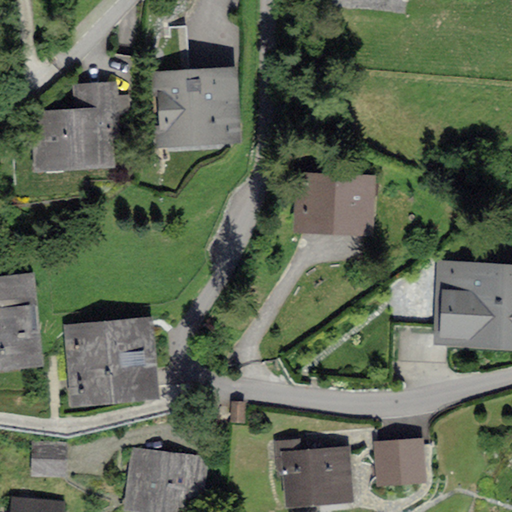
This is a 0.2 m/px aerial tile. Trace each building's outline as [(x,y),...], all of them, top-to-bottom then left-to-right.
[(166,138),(230,133),(227,78),(199,79),(199,68),(180,69),(181,80),(162,82),(166,138)] [(84,89),(84,93),(77,93),(78,112),(67,113),(68,119),(42,120),(44,161),(105,157),(103,132),(112,132),(110,87),(84,89)] [(345,183),(305,181),(303,222),(364,225),(366,184),(357,184),(357,178),(345,177),(345,183)] [(469,271),(450,270),(447,331),(511,334),(511,266),(470,264),(469,271)] [(24,282),(0,283),(0,359),(31,357),(24,282)] [(110,391),(110,393),(149,390),(144,327),(74,334),(79,394),(110,391)] [(245,404),(233,403),(231,419),(243,420),(245,404)] [(34,476),(64,476),(65,445),(35,444),(34,476)] [(311,503),(310,496),(347,493),(346,479),(350,478),(348,451),(285,455),(286,458),(280,458),(281,474),(288,473),(290,504),(311,503)] [(131,502),(198,510),(203,460),(137,452),(131,502)] [(30,501),(18,500),(17,511),(59,511),(60,504),(32,502),(32,500),(30,499),(30,501)]
